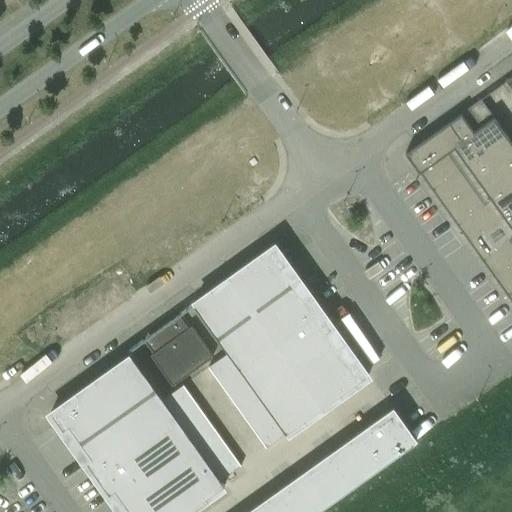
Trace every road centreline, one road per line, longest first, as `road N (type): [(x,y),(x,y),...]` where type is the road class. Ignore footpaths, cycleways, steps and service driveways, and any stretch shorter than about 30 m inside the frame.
road 1 (unclassified): [(0,401),(321,172)]
road 2 (unclassified): [(321,172),(372,183),(493,352),(436,393),(418,367)]
road 3 (residential): [(219,511),(418,367)]
road 4 (unclassified): [(321,172),(511,37)]
road 5 (unclassified): [(418,367),(313,221),(321,172)]
road 6 (unclassified): [(198,0),(321,172)]
road 7 (secondary): [(0,107),(150,0)]
